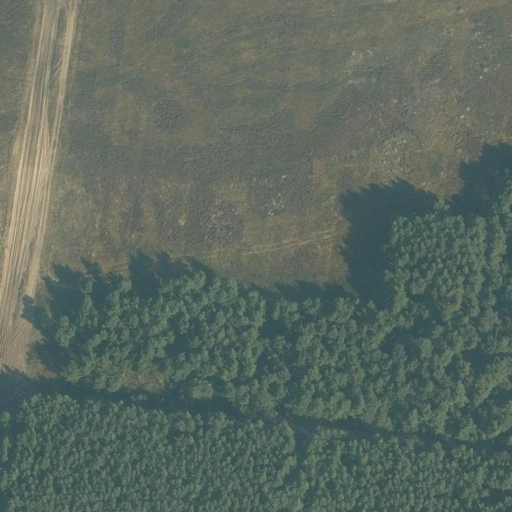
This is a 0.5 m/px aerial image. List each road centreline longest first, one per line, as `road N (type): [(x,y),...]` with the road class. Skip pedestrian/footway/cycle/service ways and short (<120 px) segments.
road 1 (track): [(0,392),(511,460)]
road 2 (track): [(0,375),(56,0)]
